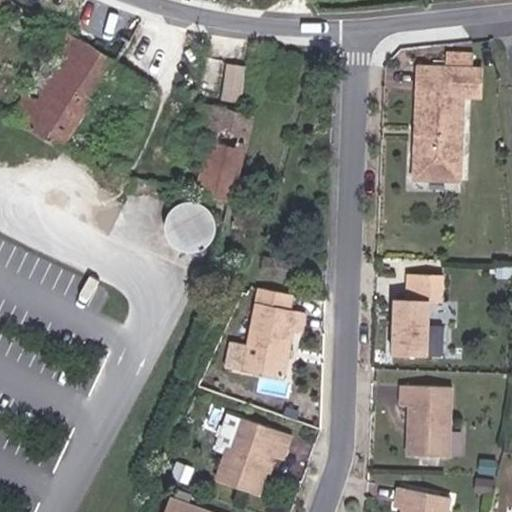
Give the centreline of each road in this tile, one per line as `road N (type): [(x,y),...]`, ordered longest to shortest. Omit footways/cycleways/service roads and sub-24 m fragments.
road 1 (residential): [(331,511),(351,425),(353,27)]
road 2 (residential): [(146,0),(266,25),(353,27)]
road 3 (residential): [(353,27),(511,13)]
